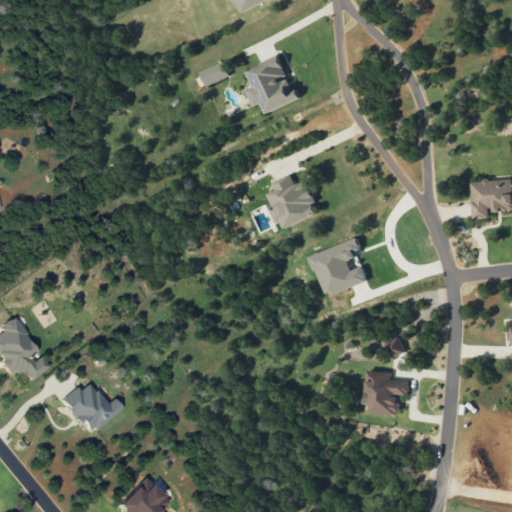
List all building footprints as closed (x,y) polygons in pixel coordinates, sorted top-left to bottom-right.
[(268,0),(232,0),(238,13),(268,0)] [(247,69),(255,87),(249,89),(255,105),(263,102),(266,112),(299,99),(290,76),(288,77),(280,56),(247,69)] [(231,76),(225,61),(201,70),(207,85),(231,76)] [(317,214),(313,203),(315,202),(307,180),(296,185),(292,175),(273,182),(276,191),(268,194),(281,228),(317,214)] [(511,210),(511,178),(473,180),(475,219),(491,218),(491,211),(511,210)] [(368,281),(363,266),(353,269),(350,261),(358,258),(355,251),(362,249),(358,238),(311,254),(326,296),(368,281)] [(36,351),(11,319),(0,328),(0,364),(8,374),(14,369),(19,375),(33,363),(28,357),(36,351)] [(384,342),(391,358),(406,351),(399,335),(384,342)] [(391,371),(368,370),(368,390),(364,390),(364,404),(370,404),(369,412),(399,413),(400,395),(409,395),(410,380),(391,380),(391,371)] [(120,408),(113,398),(105,404),(88,383),(78,390),(76,386),(59,399),(87,434),(120,408)]
